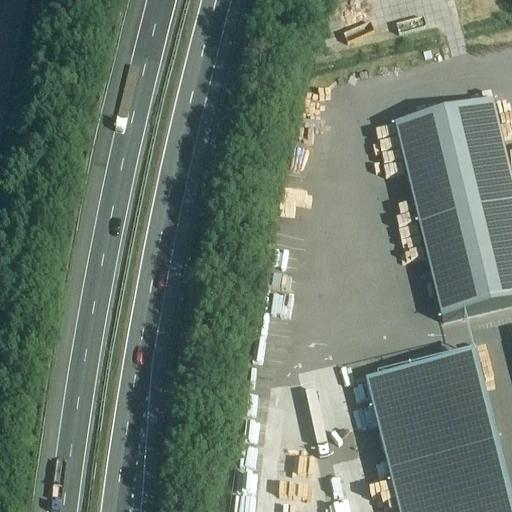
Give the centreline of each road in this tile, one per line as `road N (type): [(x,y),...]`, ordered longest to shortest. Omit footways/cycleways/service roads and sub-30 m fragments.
road 1 (motorway): [(163,0),(95,284),(62,511)]
road 2 (motorway): [(114,511),(149,289),(216,0)]
road 3 (unknown): [(511,95),(445,75),(391,103),(375,147),(381,320)]
road 4 (unknown): [(359,511),(311,333)]
road 5 (unknown): [(381,320),(502,299)]
